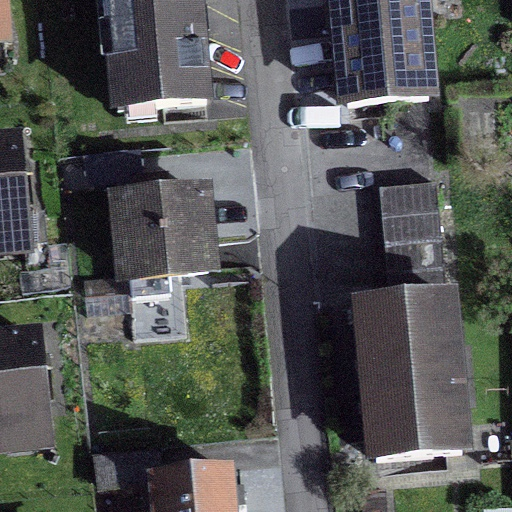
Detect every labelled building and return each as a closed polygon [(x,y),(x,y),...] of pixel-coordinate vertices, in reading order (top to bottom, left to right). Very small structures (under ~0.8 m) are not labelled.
[(103,0),(114,117),(202,109),(191,0),(103,0)] [(429,0),(326,0),(336,114),(439,104),(429,0)] [(11,146),(0,147),(0,228),(14,227),(16,250),(42,248),(39,218),(19,220),(11,146)] [(380,189),(384,246),(442,241),(437,185),(380,189)] [(134,203),(116,205),(124,285),(127,285),(128,301),(166,297),(164,281),(204,277),(196,197),(156,201),(155,186),(132,188),(134,203)] [(388,299),(351,302),(364,467),(470,459),(457,294),(446,295),(442,241),(384,246),(388,299)] [(31,342),(0,345),(0,425),(40,422),(31,342)] [(151,482),(161,481),(158,455),(95,462),(98,488),(151,482)] [(161,481),(151,482),(154,511),(228,511),(241,510),(240,501),(239,492),(227,493),(225,475),(161,481)] [(363,511),(387,511),(386,492),(362,494),(363,511)]
